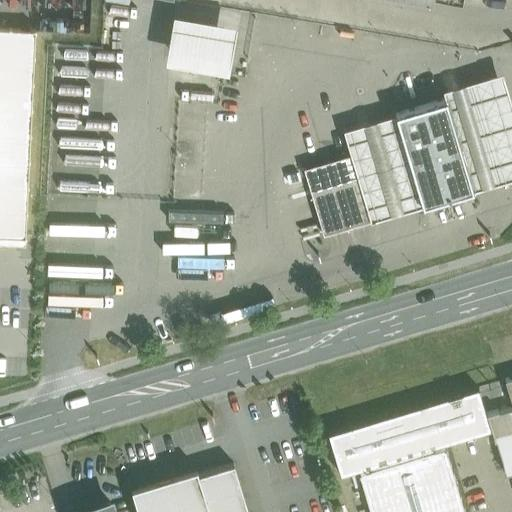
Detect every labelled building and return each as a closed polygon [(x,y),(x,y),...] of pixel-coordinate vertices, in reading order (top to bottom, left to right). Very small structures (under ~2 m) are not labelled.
[(233,14),(169,4),(166,23),(161,52),(225,62),(230,34),(233,14)] [(36,28),(0,26),(0,231),(24,232),(36,28)] [(473,190),(511,178),(511,106),(502,72),(443,90),(445,99),(473,190)] [(445,99),(396,114),(423,205),(473,190),(445,99)] [(351,154),(370,220),(423,205),(396,114),(343,129),(351,154)] [(370,220),(351,154),(303,168),(323,234),(370,220)] [(511,376),(505,379),(505,381),(511,403),(511,406),(488,413),(506,473),(511,470),(511,376)] [(501,380),(328,432),(335,455),(427,427),(487,409),(508,403),(502,383),(501,380)] [(511,403),(505,381),(502,383),(508,403),(487,409),(488,413),(511,406),(511,403)] [(427,427),(363,446),(370,469),(434,450),(427,427)] [(370,469),(359,472),(370,511),(465,511),(445,446),(434,450),(370,469)] [(248,511),(233,462),(198,473),(196,467),(131,487),(138,511),(248,511)] [(112,511),(110,501),(73,511),(112,511)]
